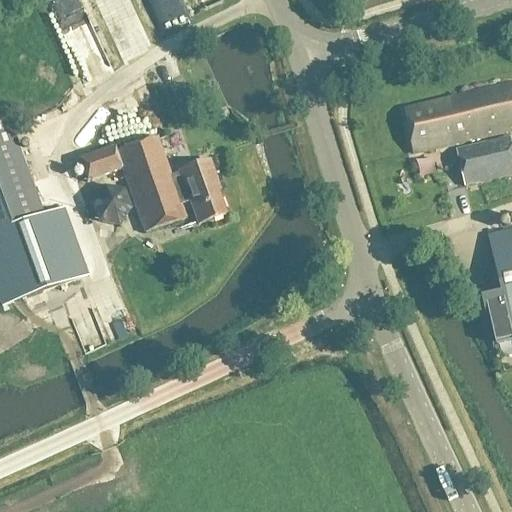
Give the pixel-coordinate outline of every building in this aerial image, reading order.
[(149,0),(120,0),(134,36),(159,26),(149,0)] [(511,131),(511,84),(403,110),(413,155),(456,145),(457,151),(456,151),(464,188),(511,176),(511,147),(510,138),(473,146),(471,141),(511,131)] [(5,118),(0,119),(0,302),(2,307),(86,277),(61,210),(41,217),(17,150),(11,133),(5,118)] [(156,139),(116,153),(114,149),(78,162),(86,183),(121,171),(143,235),(185,220),(180,206),(189,203),(197,225),(224,216),(212,180),(214,179),(208,162),(178,173),(179,174),(170,177),(156,139)] [(74,206),(80,214),(71,220),(86,240),(109,223),(88,196),(74,206)] [(511,231),(488,237),(502,296),(482,301),(493,345),(511,341),(511,340),(511,231)] [(103,288),(112,310),(133,302),(125,279),(103,288)] [(75,288),(85,309),(102,302),(92,280),(75,288)]
